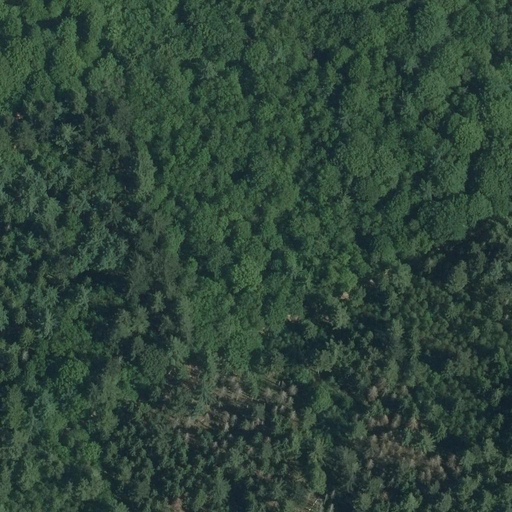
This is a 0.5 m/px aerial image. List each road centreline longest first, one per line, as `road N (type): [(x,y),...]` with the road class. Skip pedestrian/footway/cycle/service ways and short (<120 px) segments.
road 1 (track): [(73,427),(511,216)]
road 2 (track): [(461,0),(511,117)]
